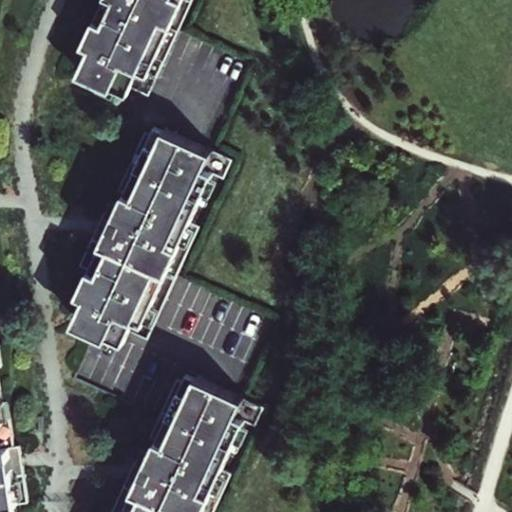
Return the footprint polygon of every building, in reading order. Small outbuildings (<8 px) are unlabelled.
[(98,0),(84,32),(94,37),(83,61),(103,70),(101,77),(116,84),(119,78),(131,83),(135,75),(146,80),(155,60),(182,0),(98,0)] [(0,84),(11,34),(0,31),(0,295),(8,294),(4,264),(0,264),(0,238),(1,238),(0,228),(0,84)] [(236,146),(170,115),(159,110),(156,121),(149,118),(134,150),(122,175),(127,178),(117,203),(108,199),(84,251),(93,256),(81,280),(91,285),(80,307),(102,317),(98,324),(115,331),(117,325),(129,329),(135,317),(153,325),(180,265),(186,253),(189,254),(191,249),(188,247),(204,213),(195,209),(208,180),(217,183),(224,168),(215,164),(218,159),(227,164),(236,146)] [(9,340),(0,341),(0,511),(13,511),(13,508),(12,500),(32,498),(25,441),(21,441),(15,394),(10,395),(6,361),(11,361),(9,340)] [(268,393),(201,361),(192,357),(187,367),(181,364),(166,396),(154,422),(160,425),(149,449),(140,445),(115,497),(124,502),(119,511),(210,511),(211,511),(217,498),(221,500),(223,495),(220,494),(235,459),(227,455),(240,426),(249,430),(256,414),(247,410),(249,406),(260,411),(268,393)]
